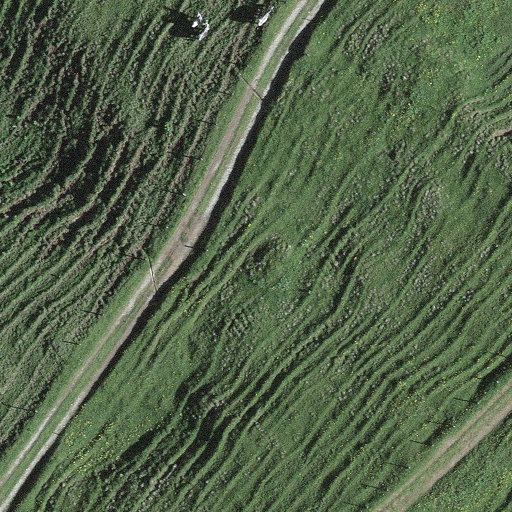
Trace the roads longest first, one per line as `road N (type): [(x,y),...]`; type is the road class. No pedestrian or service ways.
road 1 (track): [(0,481),(171,251),(310,0)]
road 2 (track): [(375,511),(511,383)]
